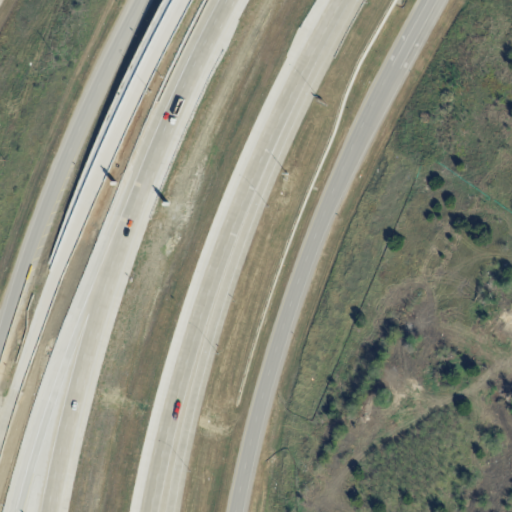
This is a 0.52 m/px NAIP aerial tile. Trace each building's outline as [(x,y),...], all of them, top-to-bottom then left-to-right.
[(511,313),(511,315),(501,310),(497,320),(511,326),(511,313)] [(398,328),(406,315),(419,324),(416,329),(419,331),(415,338),(398,328)] [(389,379),(362,426),(348,418),(370,381),(371,382),(382,363),(397,372),(392,381),(389,379)] [(511,398),(505,413),(487,404),(499,380),(511,386),(511,398)] [(490,487),(493,481),(495,481),(500,469),(507,472),(498,491),(490,487)]
